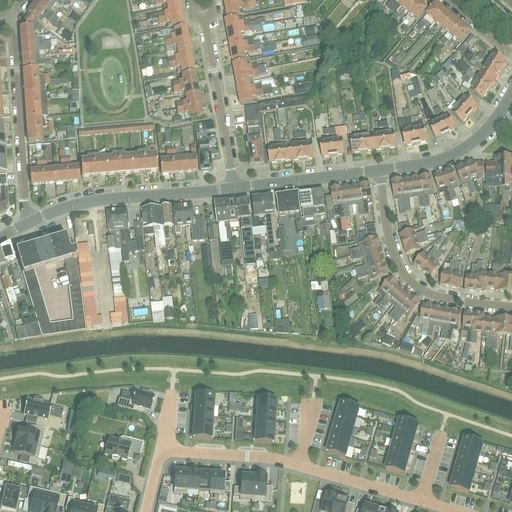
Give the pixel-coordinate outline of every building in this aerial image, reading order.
[(50,11),(53,7),(49,5),(42,0),(37,0),(33,5),(43,13),(51,19),(57,23),(59,20),(54,16),(55,14),(50,11)] [(42,0),(49,5),(53,7),(55,4),(60,8),(61,6),(66,11),(69,7),(63,3),(59,0),(42,0)] [(163,9),(179,6),(178,0),(154,0),(147,1),(148,6),(155,5),(155,6),(162,5),(163,9)] [(405,0),(400,7),(409,14),(419,2),(415,0),(405,0)] [(325,16),(333,5),(327,1),(319,11),(325,16)] [(419,2),(409,14),(417,21),(427,9),(419,2)] [(374,8),(379,12),(383,7),(378,3),(374,8)] [(243,10),(250,9),(249,4),(225,8),(227,18),(244,15),(243,10)] [(444,11),(436,4),(426,15),(435,22),(444,11)] [(28,14),(34,18),(41,24),(43,21),(48,24),(49,22),(54,26),(57,23),(51,19),(43,13),(33,5),(27,13),(28,14)] [(149,21),(150,21),(181,16),(179,6),(163,9),(164,14),(157,15),(156,14),(147,16),(148,21),(149,21)] [(298,7),(299,13),(302,12),(303,18),(308,18),(307,12),(306,6),(298,7)] [(453,18),(444,11),(435,22),(443,30),(453,18)] [(34,18),(28,14),(28,15),(21,24),(21,28),(20,28),(20,38),(33,37),(32,27),(29,25),(33,19),(34,18)] [(400,18),(395,14),(391,19),(396,23),(400,18)] [(167,29),(183,26),(181,16),(150,21),(151,25),(158,24),(158,26),(166,24),(167,29)] [(315,17),(312,17),(303,19),(305,28),(316,25),(315,17)] [(225,21),(227,30),(250,26),(250,22),(243,23),(242,18),(225,21)] [(462,25),(453,18),(443,30),(452,37),(462,25)] [(422,21),(415,30),(419,33),(426,25),(422,21)] [(462,25),(452,37),(460,44),(470,32),(462,25)] [(227,30),(229,41),(245,38),(245,34),(251,33),(250,26),(227,30)] [(411,30),(406,26),(402,31),(407,35),(411,30)] [(165,43),(188,38),(186,28),(173,30),(174,36),(164,38),(165,43)] [(466,43),(470,47),(477,40),(471,36),(466,43)] [(20,38),(21,48),(34,47),(51,45),(50,41),(43,42),(43,40),(38,40),(38,37),(33,37),(20,38)] [(444,46),(448,41),(443,37),(439,42),(444,46)] [(177,51),(190,49),(188,38),(165,43),(166,49),(173,48),(174,52),(177,51)] [(229,41),(231,52),(254,48),(253,42),(246,43),(245,38),(229,41)] [(453,44),(448,41),(444,46),(445,46),(449,50),(453,44)] [(51,50),(51,45),(34,47),(21,48),(22,58),(34,57),(44,56),(44,50),(51,50)] [(449,50),(445,46),(439,53),(443,57),(449,50)] [(466,60),(470,55),(467,50),(462,46),(458,51),(463,55),(462,57),(466,60)] [(254,48),(231,52),(233,62),(249,59),(249,54),(255,53),(254,48)] [(325,57),(333,54),(331,48),(322,51),(325,57)] [(168,64),(192,60),(190,49),(177,51),(174,52),(175,58),(168,59),(168,64)] [(406,55),(402,52),(395,60),(392,58),(389,61),(396,67),(406,55)] [(493,54),(488,63),(500,71),(506,62),(493,54)] [(34,57),(22,58),(23,68),(35,67),(45,67),(52,66),(52,61),(45,62),(45,60),(44,56),(34,57)] [(177,74),(194,71),(192,60),(168,64),(169,70),(176,69),(177,74)] [(233,65),(235,75),(258,71),(258,67),(257,66),(251,67),(250,61),(233,65)] [(470,69),(463,61),(458,66),(465,74),(470,69)] [(495,80),(500,71),(488,63),(485,68),(477,64),(475,67),(495,80)] [(474,69),(481,74),(476,82),(489,90),(495,80),(475,67),(474,69)] [(37,69),(23,70),(24,82),(38,81),(42,81),(49,80),(49,75),(42,76),(38,74),(37,69)] [(399,70),(391,71),(391,72),(392,81),(401,79),(399,71),(399,70)] [(258,71),(235,75),(237,85),(254,82),(253,78),(259,76),(259,75),(258,71)] [(196,84),(194,73),(182,76),(183,81),(172,83),(173,89),(196,84)] [(441,80),(438,75),(432,80),(436,85),(441,80)] [(468,85),(471,79),(465,75),(462,81),(468,85)] [(423,95),(417,78),(412,79),(415,90),(417,97),(423,95)] [(38,81),(24,82),(24,94),(45,93),(44,85),(49,85),(49,80),(42,81),(38,81)] [(239,95),(262,91),(261,86),(255,87),(254,82),(237,85),(239,95)] [(489,90),(476,82),(470,92),(483,100),(489,90)] [(186,97),(198,95),(196,84),(173,89),(174,94),(185,92),(186,97)] [(272,90),(262,91),(239,95),(241,106),(257,103),(257,98),(273,95),(272,90)] [(411,99),(417,97),(415,90),(409,92),(411,99)] [(46,93),(45,93),(24,94),(25,106),(40,105),(44,105),(51,105),(50,100),(46,100),(46,93)] [(177,110),(200,105),(198,95),(186,97),(187,102),(176,104),(177,110)] [(459,104),(470,115),(477,107),(466,97),(459,104)] [(252,166),(264,165),(262,152),(261,146),(259,128),(259,123),(260,122),(259,114),(262,113),(306,106),(305,98),(245,108),(249,142),(248,142),(249,150),(250,149),(252,166)] [(470,115),(459,104),(451,114),(462,124),(470,115)] [(41,117),(40,105),(25,106),(26,118),(41,117)] [(190,119),(202,116),(200,105),(177,110),(178,115),(189,113),(190,119)] [(439,121),(445,134),(456,129),(449,116),(439,121)] [(41,129),(45,129),(53,129),(52,123),(46,123),(45,117),(41,117),(26,118),(27,131),(41,130),(41,129)] [(416,144),(413,129),(411,117),(405,119),(406,125),(407,131),(402,132),(405,147),(416,144)] [(445,134),(439,121),(429,126),(435,139),(445,134)] [(194,126),(195,137),(195,142),(196,142),(197,153),(200,172),(211,171),(209,152),(205,132),(214,130),(213,122),(194,126)] [(153,125),(81,130),(80,130),(81,137),(121,134),(154,131),(153,125)] [(413,129),(416,144),(428,142),(424,127),(413,129)] [(165,129),(159,128),(158,134),(160,133),(164,133),(164,144),(170,143),(169,129),(165,129)] [(41,130),(27,131),(28,143),(42,142),(42,135),(46,134),(46,133),(45,133),(45,129),(41,129),(41,130)] [(383,134),(385,149),(396,148),(394,133),(383,134)] [(372,136),(374,151),(385,149),(383,134),(372,136)] [(361,137),(363,152),(374,151),(372,136),(361,137)] [(363,152),(361,137),(350,139),(352,154),(363,152)] [(331,141),(333,157),(344,155),(342,139),(331,141)] [(333,157),(331,141),(320,142),(322,158),(333,157)] [(303,144),(304,160),(314,159),(313,152),(312,143),(303,144)] [(289,146),(291,161),(304,160),(303,144),(289,146)] [(276,147),(278,163),(291,161),(289,146),(276,147)] [(278,163),(276,147),(268,148),(268,153),(270,164),(278,163)] [(149,152),(143,153),(145,172),(157,171),(156,154),(149,154),(149,152)] [(132,173),(145,172),(143,153),(137,153),(137,155),(130,156),(132,173)] [(124,154),(118,155),(119,174),(132,173),(130,156),(124,157),(124,154)] [(107,175),(119,174),(118,155),(112,155),(112,158),(105,158),(107,175)] [(92,157),(94,176),(107,175),(105,158),(99,159),(99,156),(92,157)] [(81,177),(94,176),(92,157),(87,157),(87,160),(80,160),(81,177)] [(502,187),(505,187),(506,157),(495,157),(495,164),(487,164),(486,187),(502,187)] [(511,157),(506,157),(505,187),(496,223),(505,225),(508,216),(505,215),(510,197),(507,197),(510,187),(509,187),(509,179),(511,178),(511,157)] [(184,159),(185,173),(197,172),(196,158),(184,159)] [(185,173),(184,159),(172,160),(173,174),(185,173)] [(173,174),(172,160),(160,161),(161,175),(173,174)] [(465,165),(471,179),(476,177),(478,182),(481,180),(481,178),(484,178),(484,164),(474,164),(474,162),(465,165)] [(475,190),(471,179),(465,165),(455,169),(463,188),(467,186),(471,196),(477,193),(475,190)] [(66,168),(67,182),(79,181),(78,167),(66,168)] [(54,169),(55,183),(67,182),(66,168),(54,169)] [(42,170),(43,184),(55,183),(54,169),(42,170)] [(30,171),(31,185),(43,184),(42,170),(30,171)] [(443,173),(453,202),(457,201),(454,191),(458,189),(457,185),(453,170),(443,173)] [(434,176),(438,191),(440,195),(443,194),(447,204),(453,202),(443,173),(434,176)] [(421,178),(425,208),(430,208),(428,198),(433,197),(432,192),(431,177),(421,178)] [(411,179),(414,199),(418,199),(419,209),(425,208),(421,178),(411,179)] [(402,181),(406,213),(411,212),(409,200),(414,199),(411,179),(402,181)] [(394,202),(399,201),(401,216),(406,215),(406,213),(402,181),(392,182),(394,202)] [(370,185),(360,186),(364,216),(369,216),(368,205),(373,204),(370,185)] [(359,217),(364,216),(360,186),(350,188),(353,207),(357,207),(359,217)] [(350,219),(350,218),(349,217),(348,208),(353,207),(350,188),(341,189),(345,219),(350,219)] [(332,196),(332,201),(334,209),(335,218),(340,217),(340,220),(345,219),(341,189),(331,190),(332,196)] [(312,193),(314,214),(314,215),(325,214),(323,192),(312,193)] [(303,211),(312,210),(313,214),(314,214),(312,193),(301,195),(303,211)] [(295,215),(296,223),(297,233),(303,232),(302,223),(301,215),(298,194),(277,197),(280,217),(295,215)] [(263,198),(266,226),(269,250),(275,249),(271,221),(272,221),(271,216),(274,215),(273,197),(263,198)] [(266,226),(263,198),(253,199),(254,216),(251,216),(252,228),(256,227),(266,226)] [(239,229),(241,229),(252,228),(251,216),(249,200),(236,201),(238,221),(239,229)] [(229,222),(238,221),(236,201),(227,202),(229,222)] [(229,223),(229,222),(227,202),(216,204),(218,225),(225,224),(225,229),(226,229),(228,243),(220,244),(221,261),(233,260),(229,223)] [(193,206),(183,207),(184,226),(191,226),(192,242),(205,241),(204,217),(194,218),(193,206)] [(484,206),(484,213),(483,221),(495,223),(499,206),(484,206)] [(183,207),(174,207),(176,234),(181,234),(181,227),(184,226),(183,207)] [(151,209),(153,228),(159,227),(160,241),(165,241),(161,208),(151,209)] [(161,208),(165,241),(171,240),(170,230),(169,230),(169,228),(173,227),(171,208),(161,208)] [(142,210),(143,229),(144,236),(154,235),(153,228),(151,209),(142,210)] [(120,243),(121,250),(123,263),(129,262),(127,242),(130,242),(129,230),(128,211),(117,212),(119,231),(120,243)] [(109,239),(106,239),(107,251),(108,251),(116,250),(120,250),(121,250),(120,243),(119,231),(117,212),(108,212),(109,239)] [(455,230),(463,232),(465,223),(457,221),(455,230)] [(141,222),(134,223),(138,252),(144,252),(141,222)] [(375,225),(366,227),(366,232),(368,239),(377,236),(375,225)] [(252,228),(241,229),(244,260),(256,258),(254,242),(253,236),(252,228)] [(403,245),(418,240),(428,238),(426,233),(415,236),(413,231),(400,235),(403,245)] [(360,241),(368,239),(366,232),(359,233),(360,241)] [(16,252),(23,273),(34,270),(63,261),(76,257),(76,253),(75,249),(70,250),(66,237),(16,252)] [(429,243),(428,238),(418,240),(403,245),(406,255),(420,251),(418,246),(429,243)] [(349,251),(351,257),(381,249),(378,239),(358,244),(360,249),(349,251)] [(474,250),(477,242),(470,240),(467,248),(474,250)] [(257,262),(263,261),(261,241),(254,242),(256,258),(257,262)] [(9,244),(0,248),(12,289),(17,288),(12,272),(17,270),(14,261),(9,244)] [(5,292),(6,292),(9,304),(16,301),(12,289),(0,248),(0,266),(3,277),(0,278),(5,292)] [(435,248),(428,257),(424,254),(414,265),(422,271),(438,251),(435,248)] [(381,249),(351,257),(352,262),(363,259),(364,263),(383,258),(381,249)] [(422,271),(429,278),(439,266),(436,264),(443,255),(438,251),(422,271)] [(480,260),(482,253),(477,251),(474,257),(480,260)] [(174,252),(167,252),(169,267),(175,266),(174,252)] [(76,257),(63,261),(71,286),(80,285),(79,282),(79,277),(78,272),(78,268),(77,263),(76,258),(76,257)] [(383,258),(364,263),(365,267),(355,270),(356,275),(386,267),(383,258)] [(212,267),(211,259),(203,260),(204,268),(212,267)] [(440,286),(451,288),(454,272),(456,263),(451,262),(448,273),(443,272),(440,286)] [(486,292),(487,275),(483,274),(483,263),(478,262),(478,266),(477,274),(475,292),(484,293),(486,292)] [(456,263),(454,272),(451,288),(461,290),(464,276),(459,275),(461,264),(456,263)] [(494,292),(496,292),(498,265),(494,264),(493,275),(487,275),(486,292),(486,291),(486,289),(495,290),(494,292)] [(507,293),(509,293),(511,277),(502,276),(503,266),(498,265),(496,292),(507,293)] [(475,292),(477,274),(478,266),(473,266),(471,277),(467,276),(466,291),(475,292)] [(386,267),(356,275),(358,281),(368,278),(369,282),(374,281),(389,276),(386,267)] [(24,278),(35,275),(34,270),(23,273),(24,278)] [(25,283),(37,280),(35,275),(24,278),(25,283)] [(390,279),(381,291),(378,295),(380,297),(374,305),(378,309),(398,285),(390,279)] [(27,288),(38,285),(37,280),(25,283),(27,288)] [(28,293),(40,289),(38,285),(27,288),(28,293)] [(398,285),(378,309),(382,312),(389,304),(392,307),(405,291),(398,285)] [(30,298),(41,294),(40,289),(28,293),(30,298)] [(392,307),(395,310),(389,318),(393,321),(413,298),(405,291),(392,307)] [(347,308),(358,300),(354,292),(342,301),(347,308)] [(31,303),(43,299),(41,294),(30,298),(31,303)] [(327,297),(322,298),(317,299),(319,311),(320,311),(324,311),(330,310),(328,297),(327,297)] [(413,298),(393,321),(397,325),(404,317),(407,319),(410,316),(420,304),(413,298)] [(33,307),(44,304),(43,299),(31,303),(33,307)] [(34,312),(46,309),(44,304),(33,307),(34,312)] [(424,326),(422,336),(422,337),(427,338),(432,307),(423,305),(420,320),(419,325),(424,326)] [(432,307),(427,338),(432,339),(434,328),(438,329),(442,309),(432,307)] [(36,317),(47,314),(46,309),(34,312),(36,317)] [(166,320),(174,319),(173,309),(166,310),(166,320)] [(442,309),(438,329),(442,330),(440,340),(446,341),(451,311),(442,309)] [(451,311),(446,341),(451,342),(453,332),(458,333),(458,327),(462,313),(451,311)] [(37,322),(49,319),(47,314),(36,317),(37,322)] [(474,315),(464,314),(463,328),(462,333),(467,334),(466,344),(471,345),(474,315)] [(483,316),(474,315),(471,345),(476,345),(477,335),(482,335),(484,317),(483,316)] [(486,351),(491,351),(494,320),(484,320),(484,318),(484,317),(482,335),(482,338),(487,339),(486,351)] [(39,327),(50,323),(49,319),(37,322),(38,324),(39,327)] [(84,319),(72,320),(69,321),(71,333),(86,331),(85,325),(84,320),(84,319)] [(506,320),(504,320),(494,319),(494,320),(491,351),(497,351),(498,335),(504,336),(506,320)] [(290,335),(289,320),(275,322),(276,334),(290,335)] [(71,333),(69,321),(61,322),(63,334),(71,333)] [(63,334),(61,322),(53,323),(55,335),(63,334)] [(55,335),(53,323),(50,323),(39,327),(41,337),(55,335)] [(261,332),(261,325),(262,324),(252,323),(252,324),(251,331),(251,332),(261,333),(261,332)] [(28,339),(41,337),(39,327),(38,324),(25,328),(28,339)] [(18,339),(27,337),(24,328),(16,330),(18,339)] [(392,338),(387,336),(386,336),(382,346),(388,348),(392,338)] [(407,343),(403,351),(415,356),(418,348),(407,343)] [(441,364),(450,366),(451,357),(443,355),(441,364)] [(117,407),(143,415),(145,409),(150,411),(154,397),(148,395),(149,393),(142,390),(141,393),(133,391),(130,402),(119,399),(117,407)] [(195,406),(218,407),(218,396),(196,394),(195,406)] [(27,400),(23,416),(25,416),(37,419),(35,426),(38,426),(59,431),(61,420),(51,417),(49,417),(51,406),(45,405),(43,404),(44,400),(37,399),(35,398),(34,402),(29,401),(27,400)] [(255,410),(275,411),(276,400),(255,398),(255,410)] [(338,413),(357,418),(359,410),(360,408),(341,403),(338,413)] [(194,416),(212,418),(213,407),(218,408),(218,407),(195,406),(194,416)] [(275,411),(255,410),(257,410),(256,420),(254,420),(274,422),(275,411)] [(336,423),(354,428),(357,418),(338,413),(336,423)] [(212,418),(194,416),(194,427),(214,429),(214,428),(211,428),(212,418)] [(254,420),(253,431),(273,433),(274,422),(254,420)] [(400,420),(397,430),(415,435),(418,425),(400,420)] [(333,433),(351,438),(354,428),(336,423),(333,433)] [(77,426),(69,424),(67,431),(75,433),(77,426)] [(214,429),(194,427),(193,438),(213,440),(214,429)] [(15,442),(16,442),(41,448),(45,430),(35,428),(33,434),(25,432),(19,430),(19,432),(18,431),(15,442)] [(413,445),(415,435),(397,430),(394,440),(413,445)] [(273,444),(273,433),(253,431),(252,442),(273,444)] [(333,433),(330,443),(348,448),(351,438),(333,433)] [(462,449),(480,454),(483,444),(465,438),(462,449)] [(105,455),(126,461),(128,453),(140,456),(143,443),(128,439),(127,444),(119,442),(118,440),(113,439),(111,440),(109,439),(108,441),(107,442),(105,448),(106,450),(105,455)] [(413,445),(394,440),(391,449),(410,455),(413,445)] [(36,467),(41,448),(16,442),(13,455),(30,459),(28,465),(36,467)] [(345,458),(348,448),(330,443),(327,453),(345,458)] [(410,455),(391,449),(389,459),(407,464),(410,455)] [(477,464),(480,454),(462,449),(459,458),(477,464)] [(456,468),(475,473),(477,464),(459,458),(456,468)] [(404,475),(407,464),(389,459),(386,470),(404,475)] [(75,464),(63,462),(60,474),(72,477),(75,464)] [(454,478),(472,483),(475,473),(456,468),(454,478)] [(73,478),(80,479),(82,473),(74,471),(73,478)] [(106,472),(105,479),(113,480),(114,473),(106,472)] [(186,495),(188,473),(175,472),(174,494),(186,495)] [(198,491),(200,473),(199,473),(189,472),(188,473),(186,495),(187,495),(187,490),(198,491)] [(200,473),(198,491),(210,492),(210,494),(211,474),(200,473)] [(211,474),(210,494),(223,495),(224,475),(211,474)] [(254,477),(252,502),(271,504),(272,491),(265,490),(266,487),(266,478),(265,478),(265,477),(254,476),(254,477)] [(252,502),(254,477),(241,477),(240,489),(234,488),(234,496),(240,497),(240,499),(252,500),(252,502)] [(472,483),(454,478),(451,488),(469,493),(472,483)] [(2,494),(0,500),(0,501),(2,502),(3,502),(1,508),(1,509),(2,510),(2,509),(12,511),(15,511),(18,500),(24,501),(27,489),(26,489),(20,488),(20,491),(19,491),(7,488),(6,488),(6,489),(5,495),(4,494),(2,494)] [(42,511),(48,492),(30,488),(27,501),(33,502),(30,511),(42,511)] [(66,497),(48,492),(42,511),(55,511),(57,508),(63,509),(66,497)] [(312,511),(334,511),(338,498),(337,497),(337,496),(329,493),(329,495),(327,495),(323,507),(315,504),(312,511)] [(120,499),(109,496),(105,511),(121,511),(117,511),(120,499)] [(83,511),(85,505),(74,502),(74,500),(68,498),(65,511),(69,511),(83,511)] [(338,498),(334,511),(352,511),(354,509),(348,508),(349,504),(350,501),(338,498)]
